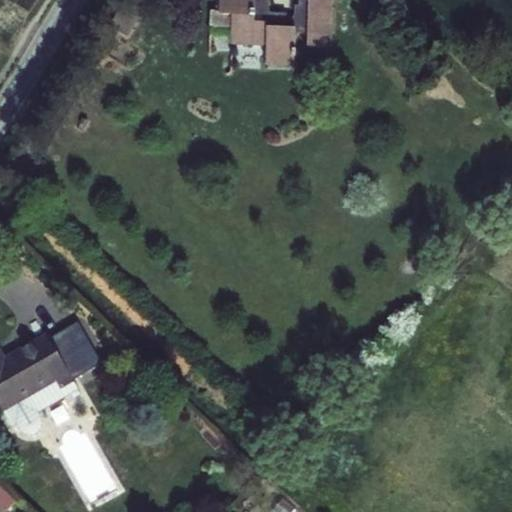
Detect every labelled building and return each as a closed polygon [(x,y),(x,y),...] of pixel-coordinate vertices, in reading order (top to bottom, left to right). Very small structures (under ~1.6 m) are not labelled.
[(276,20),(276,15),(269,15),(268,0),(218,0),(218,13),(209,13),(209,29),(213,33),(231,33),(231,49),(265,49),(265,69),(294,69),(295,36),(307,37),(307,49),(331,49),(332,0),(298,0),(299,7),(294,7),(294,17),(292,20),(285,20),(276,20)] [(132,24),(119,14),(112,24),(125,34),(132,24)] [(143,97),(157,89),(141,62),(128,71),(143,97)] [(81,395),(73,381),(46,336),(3,362),(0,356),(0,410),(11,429),(16,426),(22,434),(28,437),(35,436),(39,432),(42,427),(41,421),(37,414),(66,399),(68,402),(81,395)] [(144,394),(156,382),(137,364),(126,376),(144,394)]
